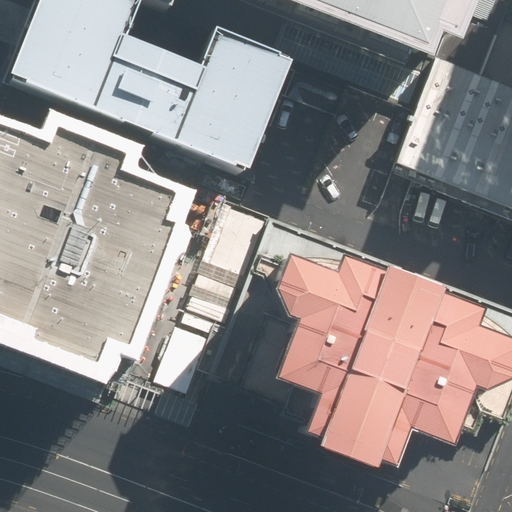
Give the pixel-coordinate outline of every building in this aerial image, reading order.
[(135,9),(113,0),(38,0),(5,86),(48,103),(58,107),(238,176),(240,170),(259,122),(279,70),(210,43),(196,78),(120,48),(135,9)] [(126,0),(162,13),(166,0),(250,0),(419,63),(427,41),(448,49),(466,0),(126,0)] [(511,91),(433,61),(393,164),(404,168),(415,172),(511,209),(511,91)] [(0,131),(0,336),(93,372),(102,348),(124,356),(173,229),(161,225),(171,198),(116,177),(123,159),(50,131),(43,148),(0,131)] [(259,256),(276,262),(264,293),(268,302),(271,309),(264,311),(234,393),(280,410),(278,415),(298,423),(297,427),(295,431),(312,437),(309,446),(364,466),(367,459),(386,466),(388,460),(399,431),(441,447),(447,431),(475,441),(484,417),(497,422),(511,382),(511,313),(284,229),(271,225),(259,256)] [(226,327),(214,323),(196,369),(202,372),(208,374),(226,327)] [(103,397),(108,384),(0,344),(0,367),(100,405),(103,397)]
